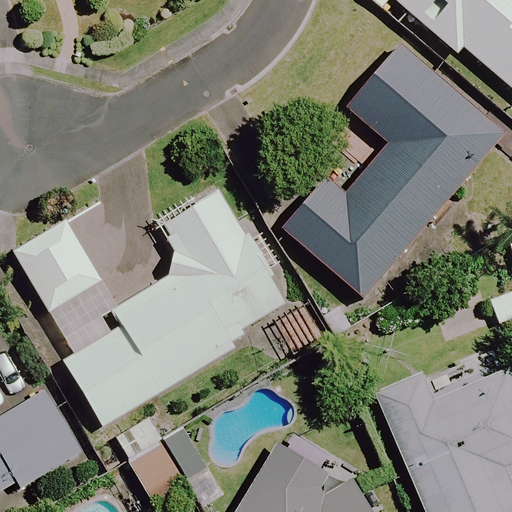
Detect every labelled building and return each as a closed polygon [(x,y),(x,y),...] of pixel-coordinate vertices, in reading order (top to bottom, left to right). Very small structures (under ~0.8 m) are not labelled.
[(511,0),(392,0),(389,3),(455,59),(461,52),(511,95),(511,0)] [(504,142),(403,53),(348,116),(388,151),(346,200),(326,182),(281,233),(361,304),(504,142)] [(299,303),(226,183),(155,226),(172,255),(171,279),(112,315),(122,331),(62,367),(102,433),(232,354),(228,346),(299,303)] [(100,285),(64,225),(12,257),(48,317),(100,285)] [(511,469),(511,382),(508,372),(428,406),(419,384),(376,403),(422,511),(511,511),(511,495),(503,473),(511,469)] [(0,423),(0,496),(16,487),(19,492),(80,457),(45,397),(0,423)] [(147,425),(116,440),(149,506),(180,491),(147,425)] [(367,511),(349,484),(329,485),(288,457),(276,449),(237,511),(367,511)]
